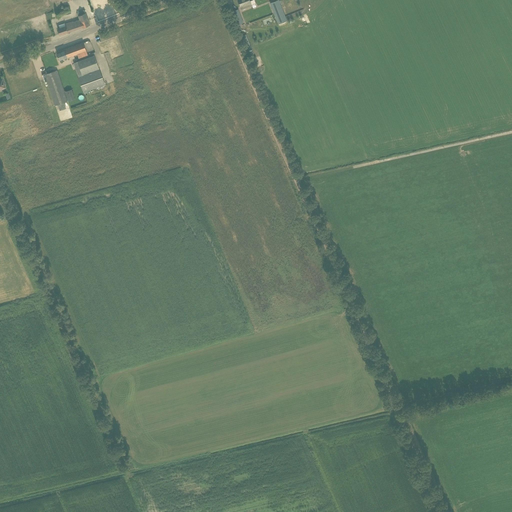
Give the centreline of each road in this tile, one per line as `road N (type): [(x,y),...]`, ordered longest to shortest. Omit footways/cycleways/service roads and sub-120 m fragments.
road 1 (track): [(218,0),(440,511)]
road 2 (track): [(0,173),(128,468)]
road 3 (tertiary): [(0,67),(178,0)]
